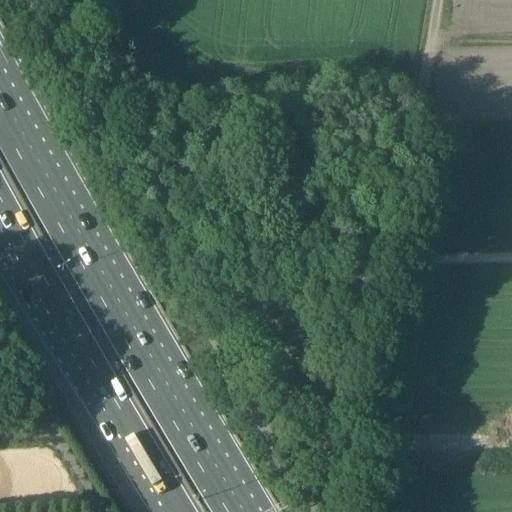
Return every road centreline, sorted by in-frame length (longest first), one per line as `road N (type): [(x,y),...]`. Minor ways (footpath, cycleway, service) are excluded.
road 1 (unclassified): [(309,511),(133,205),(33,0)]
road 2 (motorway): [(236,511),(0,104)]
road 3 (motorway): [(0,210),(173,511)]
road 4 (track): [(372,258),(414,135),(438,0)]
road 5 (track): [(323,511),(350,318),(372,258)]
road 6 (track): [(372,258),(511,255)]
